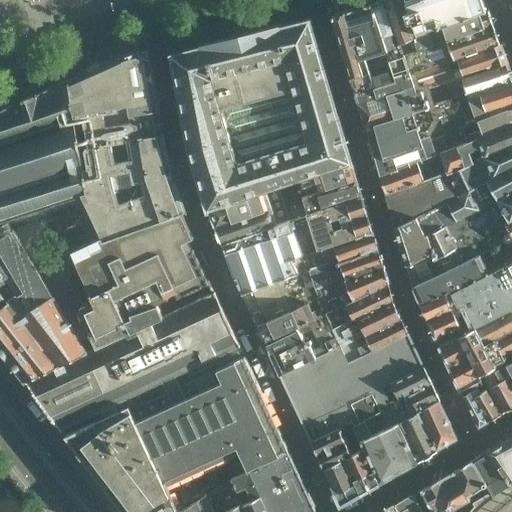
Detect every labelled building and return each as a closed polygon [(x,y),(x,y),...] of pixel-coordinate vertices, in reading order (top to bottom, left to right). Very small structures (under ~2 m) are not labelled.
[(408,55),(386,0),(379,0),(372,3),(394,59),(408,55)] [(415,34),(406,10),(401,0),(386,0),(408,55),(422,50),(415,34)] [(483,5),(481,0),(406,0),(410,8),(406,10),(415,34),(487,10),(485,6),(484,6),(484,5),(483,5)] [(425,90),(424,87),(418,69),(499,41),(494,26),(422,50),(408,55),(394,59),(372,3),(333,14),(334,17),(337,25),(337,26),(337,28),(338,28),(340,37),(351,74),(352,78),(353,78),(354,83),(354,85),(355,85),(357,92),(367,125),(381,174),(429,155),(441,150),(431,121),(462,111),(458,98),(452,81),(425,90)] [(422,50),(494,26),(488,9),(487,10),(415,34),(422,50)] [(352,160),(343,127),(339,114),(338,114),(335,103),(329,83),(324,64),(310,18),(305,19),(305,20),(297,22),(297,21),(291,23),(283,25),(280,25),(279,25),(274,26),(266,28),(265,28),(260,29),(260,30),(251,32),(245,33),(246,34),(238,36),(237,35),(203,44),(204,45),(200,46),(194,47),(185,49),(185,50),(180,51),(173,52),(179,86),(180,86),(182,94),(181,94),(191,148),(196,163),(197,163),(199,171),(198,171),(209,207),(222,242),(259,230),(257,223),(269,219),(266,209),(254,213),(251,204),(263,200),(260,190),(279,184),(297,178),(352,160)] [(458,79),(507,62),(499,41),(418,69),(424,87),(457,76),(458,79)] [(162,133),(155,95),(157,95),(150,56),(148,56),(141,52),(140,49),(119,55),(119,56),(66,80),(80,129),(86,127),(92,149),(162,133)] [(458,98),(511,79),(511,78),(507,62),(458,79),(452,81),(458,98)] [(511,79),(458,98),(462,111),(431,121),(441,150),(511,122),(511,79)] [(0,229),(89,203),(99,226),(106,240),(182,211),(185,210),(174,178),(175,178),(170,165),(167,154),(162,133),(92,149),(86,150),(80,129),(66,80),(42,91),(0,109),(0,229)] [(449,171),(511,143),(511,122),(441,150),(429,155),(431,164),(435,178),(438,176),(437,171),(448,168),(449,171)] [(456,216),(511,190),(511,143),(449,171),(438,176),(435,178),(422,182),(388,194),(387,194),(388,196),(395,223),(396,225),(396,226),(450,202),(456,216)] [(422,182),(418,169),(431,164),(429,155),(381,174),(387,193),(388,194),(422,182)] [(357,176),(354,168),(352,160),(297,178),(299,186),(315,181),(318,189),(357,176)] [(362,196),(357,179),(357,176),(318,189),(302,194),(309,214),(362,196)] [(408,263),(506,218),(511,215),(511,190),(456,216),(450,202),(396,226),(397,228),(402,243),(401,243),(402,246),(407,263),(408,263)] [(362,196),(309,214),(295,218),(306,251),(373,229),(362,196)] [(241,345),(221,304),(215,291),(164,315),(158,302),(169,297),(168,294),(175,291),(178,297),(209,282),(193,248),(192,248),(188,239),(194,237),(182,211),(106,240),(99,226),(96,227),(96,228),(92,230),(91,229),(90,228),(89,226),(87,225),(84,223),(82,223),(80,222),(77,223),(75,223),(72,225),(71,226),(69,228),(68,229),(67,231),(67,234),(66,236),(67,237),(67,239),(68,241),(95,306),(93,306),(92,305),(91,304),(89,303),(88,303),(87,303),(85,303),(84,303),(83,304),(81,305),(80,307),(79,308),(79,309),(79,310),(79,311),(79,312),(80,313),(90,336),(80,342),(85,352),(26,379),(27,381),(61,428),(103,409),(121,400),(131,396),(148,388),(241,345)] [(507,239),(511,236),(511,215),(506,218),(510,227),(503,230),(507,239)] [(450,287),(511,257),(511,236),(507,239),(503,230),(510,227),(506,218),(408,263),(414,286),(420,301),(450,287)] [(305,264),(301,253),(290,220),(268,227),(271,234),(261,237),(259,230),(222,242),(235,276),(243,293),(305,264)] [(80,342),(16,228),(0,237),(0,260),(0,261),(19,295),(0,307),(0,346),(26,379),(85,352),(80,342)] [(382,262),(378,249),(378,248),(377,246),(373,231),(373,229),(306,251),(301,253),(305,264),(311,284),(314,290),(383,265),(382,262)] [(477,325),(511,307),(511,257),(450,287),(458,304),(465,300),(477,325)] [(0,307),(19,295),(0,261),(0,260),(0,307)] [(317,299),(314,290),(311,284),(305,264),(243,293),(253,313),(252,313),(257,324),(317,299)] [(392,298),(388,285),(389,285),(388,282),(388,280),(387,280),(383,267),(384,267),(383,265),(314,290),(317,299),(324,313),(331,329),(343,323),(352,319),(393,300),(392,298)] [(458,304),(450,287),(420,301),(423,306),(425,312),(428,318),(458,304)] [(265,340),(324,313),(317,299),(257,324),(258,326),(259,326),(262,334),(263,335),(264,339),(265,340)] [(360,335),(401,316),(400,315),(399,315),(393,301),(394,301),(393,300),(352,319),(356,326),(346,330),(343,323),(331,329),(339,345),(350,339),(360,335)] [(466,322),(458,304),(428,318),(436,337),(466,322)] [(511,307),(477,325),(486,343),(496,338),(505,355),(511,351),(511,307)] [(339,345),(331,329),(324,313),(265,340),(268,346),(271,353),(272,355),(272,354),(274,358),(273,358),(274,360),(275,360),(278,367),(277,367),(279,369),(280,371),(339,345)] [(346,361),(408,332),(404,324),(401,316),(360,335),(363,342),(353,347),(350,339),(339,345),(346,361)] [(505,355),(496,338),(486,343),(477,325),(461,333),(481,372),(495,362),(494,360),(505,355)] [(395,412),(382,384),(424,366),(423,365),(408,332),(346,361),(339,345),(280,371),(304,423),(303,423),(311,440),(352,421),(363,443),(380,481),(387,477),(418,460),(395,412)] [(482,374),(481,372),(461,333),(440,344),(453,373),(459,385),(482,374)] [(289,450),(269,406),(257,379),(245,355),(153,397),(148,388),(131,396),(134,402),(124,407),(121,400),(103,409),(106,415),(66,434),(125,511),(176,511),(181,509),(198,499),(215,488),(231,477),(250,468),(289,450)] [(511,375),(505,362),(484,372),(504,411),(506,409),(510,406),(511,407),(511,406),(511,405),(511,375)] [(439,399),(432,383),(424,366),(382,384),(395,412),(416,403),(418,408),(439,399)] [(474,390),(487,383),(482,374),(459,385),(464,395),(474,390)] [(501,412),(487,383),(474,390),(488,419),(489,419),(489,418),(500,412),(500,413),(501,412)] [(488,419),(474,390),(464,395),(476,421),(480,424),(488,419)] [(451,424),(449,421),(444,410),(439,399),(418,408),(437,449),(439,448),(439,447),(449,441),(450,442),(452,440),(455,438),(457,437),(456,434),(455,435),(450,424),(451,424)] [(437,449),(418,408),(416,403),(395,412),(418,460),(437,449)] [(350,449),(363,443),(352,421),(311,440),(324,467),(343,458),(352,454),(350,449)] [(511,438),(507,441),(506,440),(505,441),(505,442),(491,450),(490,449),(489,450),(510,487),(511,485),(511,438)] [(380,481),(363,443),(350,449),(352,454),(343,458),(359,492),(380,481)] [(315,505),(289,450),(250,468),(270,511),(311,511),(313,508),(316,508),(316,507),(315,506),(315,505)] [(511,511),(511,485),(510,487),(489,450),(480,455),(473,459),(487,484),(470,494),(473,500),(456,509),(458,511),(511,511)] [(359,492),(343,458),(324,467),(330,481),(330,480),(338,497),(338,498),(339,499),(339,498),(345,500),(345,501),(346,500),(359,492)] [(458,511),(456,509),(473,500),(470,494),(487,484),(473,459),(450,472),(417,491),(429,511),(458,511)] [(270,511),(250,468),(231,477),(246,511),(270,511)] [(246,511),(231,477),(215,488),(221,501),(225,511),(246,511)] [(214,511),(212,505),(221,501),(215,488),(198,499),(203,511),(214,511)] [(425,511),(416,496),(414,493),(396,503),(401,511),(425,511)] [(203,511),(198,499),(181,509),(182,511),(203,511)] [(401,511),(396,503),(394,504),(395,505),(392,506),(381,511),(401,511)]
